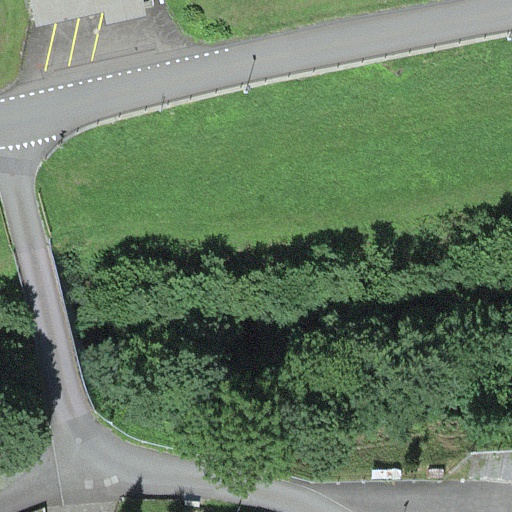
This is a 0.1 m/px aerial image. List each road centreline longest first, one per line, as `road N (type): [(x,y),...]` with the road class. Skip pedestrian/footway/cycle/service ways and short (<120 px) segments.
road 1 (residential): [(315,511),(82,451),(5,123)]
road 2 (unclassified): [(511,4),(5,123)]
